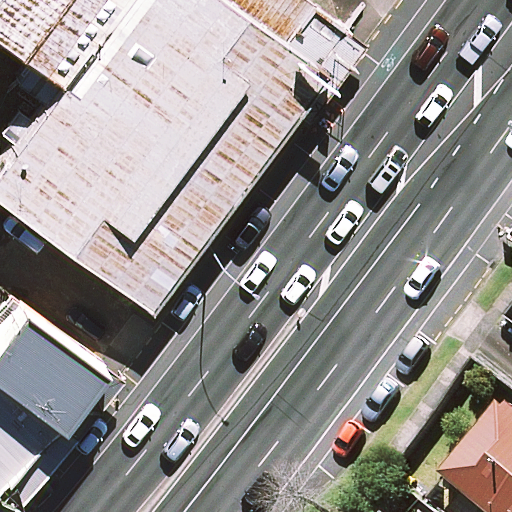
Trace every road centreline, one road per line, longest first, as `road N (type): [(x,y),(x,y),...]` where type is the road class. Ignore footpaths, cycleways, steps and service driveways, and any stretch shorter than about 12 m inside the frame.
road 1 (secondary): [(92,511),(464,0)]
road 2 (secondary): [(511,103),(203,511)]
